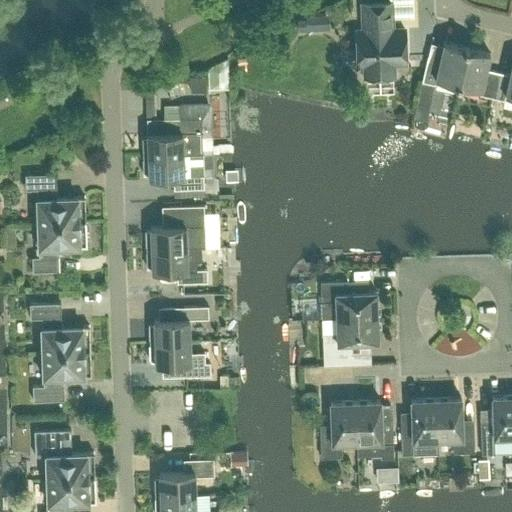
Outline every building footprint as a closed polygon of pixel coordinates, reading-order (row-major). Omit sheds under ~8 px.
[(396,0),(397,13),(422,12),(421,0),(396,0)] [(364,63),(365,75),(393,73),(392,62),(405,61),(404,28),(391,28),(390,1),(362,2),(363,29),(356,29),(357,63),(364,63)] [(306,19),(298,19),(298,31),(325,30),(324,14),(307,14),(306,14),(306,15),(306,19)] [(435,77),(458,82),(466,46),(443,40),(442,44),(431,41),(428,54),(427,54),(421,79),(433,82),(434,82),(435,77)] [(480,88),(479,93),(491,96),(497,70),(485,67),(489,51),(466,46),(458,82),(480,88)] [(491,96),(503,98),(505,93),(511,94),(511,59),(509,73),(497,70),(491,96)] [(190,89),(206,89),(206,74),(190,74),(190,89)] [(421,79),(419,91),(430,94),(433,82),(421,79)] [(142,136),(142,154),(183,153),(202,152),(201,115),(180,116),(177,116),(177,131),(147,132),(147,135),(142,136)] [(202,152),(183,153),(142,154),(143,173),(148,173),(148,176),(179,175),(179,188),(203,187),(203,174),(202,152)] [(85,219),(84,195),(57,196),(56,172),(25,173),(25,188),(36,187),(36,196),(37,221),(85,219)] [(186,246),(201,245),(205,245),(203,203),(167,204),(168,225),(150,225),(150,229),(145,229),(146,248),(186,246)] [(209,243),(226,243),(226,205),(209,205),(209,243)] [(58,245),(86,244),(85,219),(37,221),(38,246),(39,255),(31,255),(32,270),(59,269),(58,245)] [(146,248),(146,266),(151,266),(151,270),(182,269),(182,281),(207,280),(206,267),(192,268),(191,259),(201,259),(201,245),(186,246),(146,248)] [(348,290),(347,279),(320,280),(321,316),(336,316),(376,314),(375,289),(348,290)] [(90,349),(89,324),(61,325),(60,301),(29,302),(30,317),(41,316),(41,326),(42,350),(90,349)] [(153,322),(148,322),(149,341),(189,340),(189,322),(190,322),(189,318),(208,317),(208,304),(183,305),(184,317),(153,319),(153,322)] [(350,340),(377,339),(376,314),(336,316),(336,331),(322,332),(323,353),(350,352),(350,340)] [(149,341),(150,360),(155,359),(155,363),(185,362),(186,374),(210,373),(210,361),(204,361),(204,351),(190,351),(189,340),(149,341)] [(63,374),(91,373),(90,349),(42,350),(43,375),(43,384),(32,384),(33,399),(64,398),(63,374)] [(511,451),(511,393),(491,394),(492,412),(480,413),(480,423),(481,452),(494,452),(511,451)] [(453,451),(474,450),(473,423),(461,423),(460,395),(435,396),(437,437),(452,436),(453,451)] [(401,453),(437,451),(437,437),(435,396),(410,397),(411,425),(400,425),(401,453)] [(380,406),(380,398),(355,399),(356,440),(356,453),(381,452),(381,456),(393,456),(391,406),(380,406)] [(341,455),(341,440),(356,440),(355,399),(329,400),(331,428),(319,428),(320,455),(341,455)] [(65,428),(34,429),(34,454),(45,454),(46,477),(94,475),(93,451),(66,452),(65,428)] [(159,475),(154,475),(154,493),(195,492),(194,475),(195,475),(195,470),(214,469),(213,457),(189,457),(189,470),(159,471),(159,475)] [(489,475),(488,461),(479,461),(480,475),(489,475)] [(396,464),(387,465),(387,479),(397,478),(396,464)] [(46,477),(47,502),(48,511),(41,511),(40,511),(67,511),(67,501),(95,500),(94,475),(46,477)] [(209,511),(209,492),(195,492),(154,493),(155,511),(157,511),(160,511),(209,511)]
